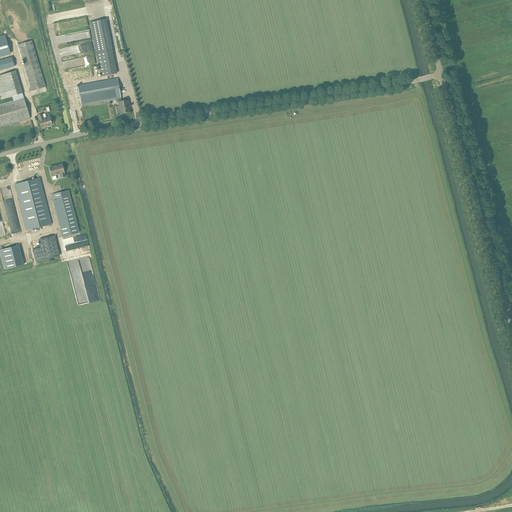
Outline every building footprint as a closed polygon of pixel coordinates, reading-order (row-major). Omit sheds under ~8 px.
[(63,0),(59,0),(56,1),(58,11),(66,10),(63,0)] [(105,19),(89,22),(101,77),(116,74),(105,19)] [(0,57),(10,54),(4,34),(0,35),(0,57)] [(31,41),(18,45),(31,87),(29,88),(30,91),(45,86),(31,41)] [(74,61),(75,68),(96,64),(95,57),(74,61)] [(0,61),(0,70),(14,66),(11,58),(0,61)] [(0,104),(0,126),(29,118),(15,70),(0,74),(0,95),(1,100),(12,97),(13,101),(0,104)] [(121,98),(117,78),(78,86),(81,106),(116,99),(121,98)] [(116,102),(118,101),(119,107),(120,107),(121,113),(129,112),(128,105),(129,105),(128,100),(121,101),(121,98),(116,99),(116,102)] [(51,119),(50,119),(49,117),(46,118),(45,113),(42,114),(38,115),(39,120),(41,128),(52,125),(52,124),(53,124),(53,123),(54,122),(53,120),(52,119),(51,119)] [(62,164),(49,167),(50,172),(51,176),(52,175),(53,180),(56,179),(55,174),(60,173),(61,178),(65,177),(63,169),(62,164)] [(51,224),(39,178),(15,184),(27,231),(51,224)] [(5,206),(14,204),(11,190),(2,192),(5,206)] [(80,233),(69,190),(52,194),(63,237),(80,233)] [(20,227),(18,217),(10,218),(13,232),(18,231),(17,227),(20,227)] [(68,250),(89,245),(87,233),(65,238),(68,250)] [(59,255),(54,235),(39,239),(41,247),(32,250),(35,261),(59,255)] [(4,269),(26,265),(21,245),(0,249),(4,269)] [(80,264),(69,267),(78,305),(100,300),(97,287),(86,289),(80,264)]
